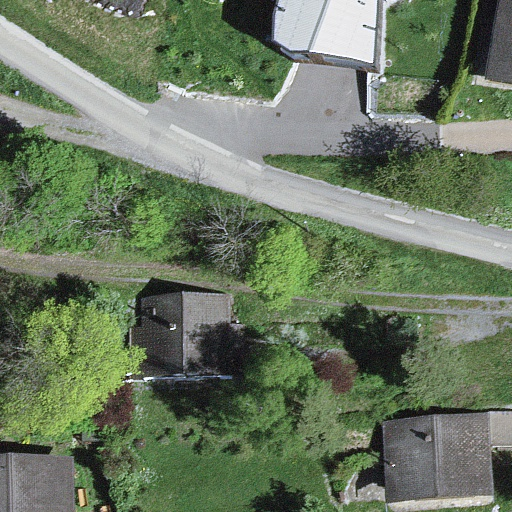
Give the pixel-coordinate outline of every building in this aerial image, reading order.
[(377,0),(278,0),(275,9),(276,37),(290,49),(374,63),(377,0)] [(511,0),(508,0),(496,70),(511,72),(511,0)] [(224,303),(125,304),(116,381),(221,381),(224,303)] [(511,418),(389,426),(393,494),(491,488),(489,442),(511,440),(511,418)] [(68,511),(66,460),(0,463),(0,511),(68,511)]
